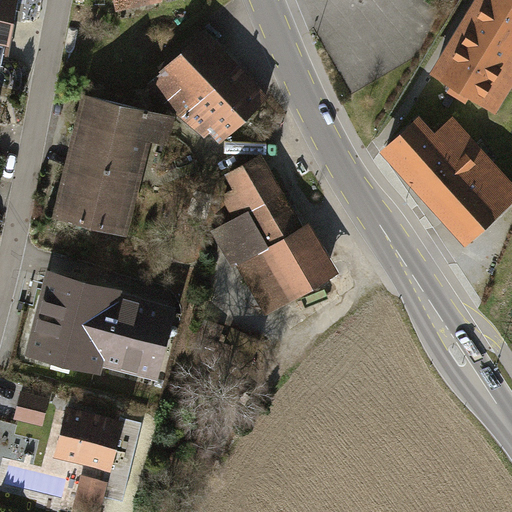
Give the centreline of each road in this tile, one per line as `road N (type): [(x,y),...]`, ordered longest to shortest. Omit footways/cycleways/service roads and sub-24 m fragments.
road 1 (tertiary): [(265,0),(334,152),(446,333)]
road 2 (residential): [(63,0),(0,299)]
road 3 (unknown): [(334,152),(212,158)]
